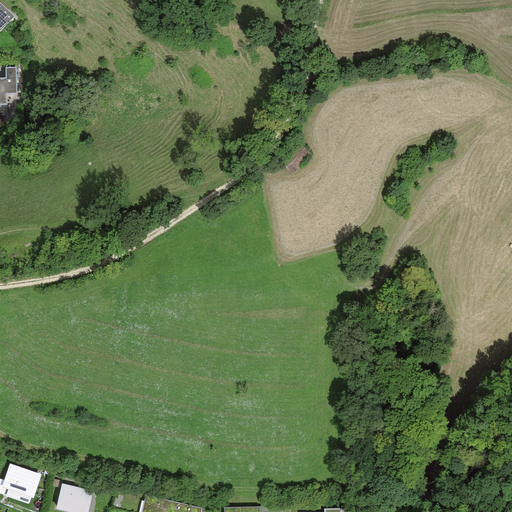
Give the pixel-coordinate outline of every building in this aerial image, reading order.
[(0,29),(14,15),(0,2),(0,29)] [(0,79),(0,104),(8,105),(7,95),(18,95),(17,70),(7,70),(7,79),(0,79)] [(278,160),(292,173),(310,153),(295,140),(278,160)] [(42,474),(10,464),(4,480),(2,487),(6,488),(9,489),(6,495),(29,503),(31,497),(34,498),(42,474)] [(88,511),(93,491),(61,484),(56,508),(74,511),(88,511)] [(145,494),(140,511),(199,511),(200,508),(145,494)]
